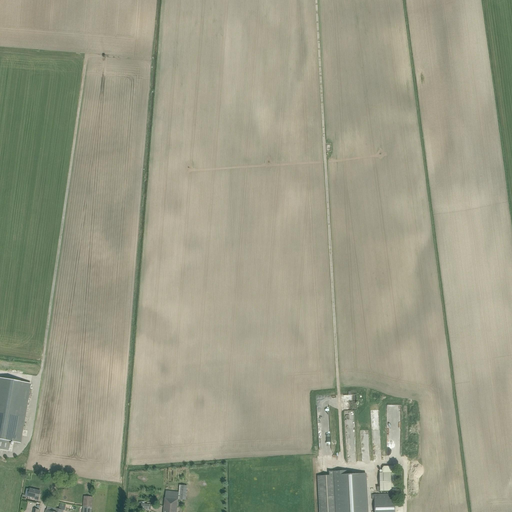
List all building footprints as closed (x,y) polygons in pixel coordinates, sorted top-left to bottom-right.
[(0,377),(0,449),(8,451),(10,441),(20,443),(31,383),(0,377)] [(329,475),(318,476),(319,511),(367,511),(365,473),(346,474),(346,471),(329,471),(329,475)] [(396,472),(379,473),(380,486),(380,491),(396,491),(396,472)] [(166,491),(163,511),(176,511),(178,499),(186,500),(187,486),(180,485),(179,492),(166,491)] [(36,496),(39,497),(40,491),(30,488),(28,496),(36,498),(36,496)] [(374,500),(374,511),(395,511),(394,494),(372,495),(372,500),(374,500)] [(84,496),(83,507),(91,507),(93,497),(84,496)]
